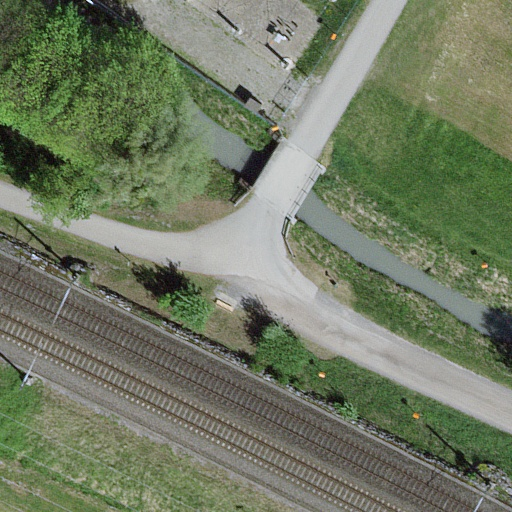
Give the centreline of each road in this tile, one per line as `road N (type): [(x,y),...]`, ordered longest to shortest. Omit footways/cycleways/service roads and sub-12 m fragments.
road 1 (track): [(243,257),(359,341),(511,413)]
road 2 (track): [(243,257),(385,0)]
road 3 (track): [(0,196),(162,251),(243,257)]
